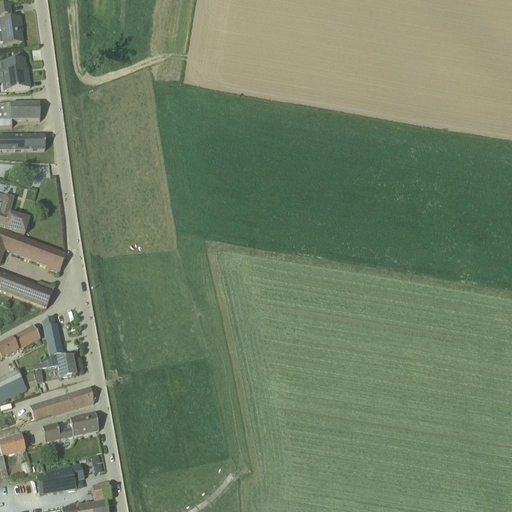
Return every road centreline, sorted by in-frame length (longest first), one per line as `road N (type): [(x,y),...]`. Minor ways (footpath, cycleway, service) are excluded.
road 1 (residential): [(80,294),(37,0)]
road 2 (track): [(184,0),(171,52),(96,85),(81,81),(74,67),(72,0)]
road 3 (residential): [(118,511),(80,294)]
